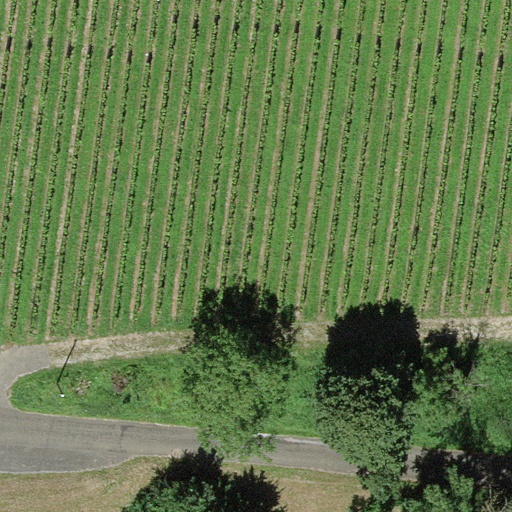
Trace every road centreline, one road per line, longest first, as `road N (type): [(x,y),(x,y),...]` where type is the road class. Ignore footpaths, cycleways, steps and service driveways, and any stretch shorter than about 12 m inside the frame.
road 1 (track): [(0,371),(32,355),(112,347),(511,331)]
road 2 (track): [(0,434),(511,475)]
